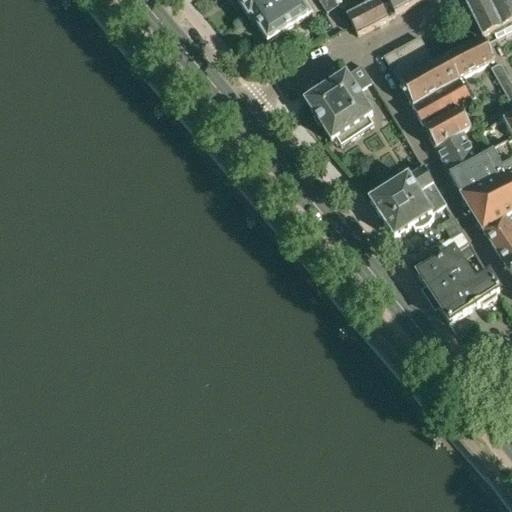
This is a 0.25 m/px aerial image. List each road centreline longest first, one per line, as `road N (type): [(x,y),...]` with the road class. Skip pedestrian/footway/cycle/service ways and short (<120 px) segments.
road 1 (tertiary): [(501,430),(237,114)]
road 2 (residential): [(511,301),(360,51)]
road 3 (tertiary): [(237,114),(140,0)]
road 4 (residential): [(237,114),(360,51)]
